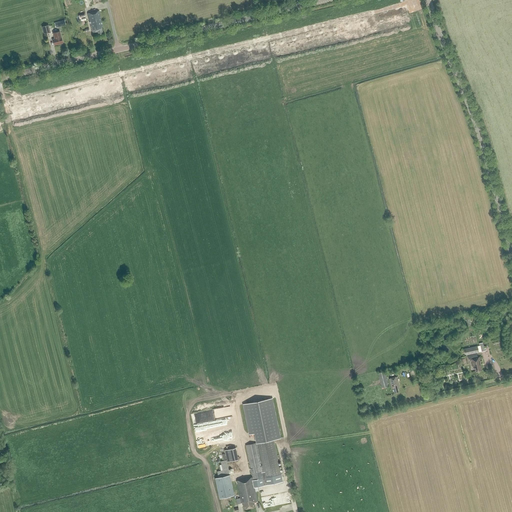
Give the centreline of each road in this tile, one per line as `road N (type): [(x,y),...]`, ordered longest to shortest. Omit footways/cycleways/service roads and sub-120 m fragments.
road 1 (tertiary): [(0,78),(326,0)]
road 2 (tertiary): [(511,256),(482,145),(427,0)]
